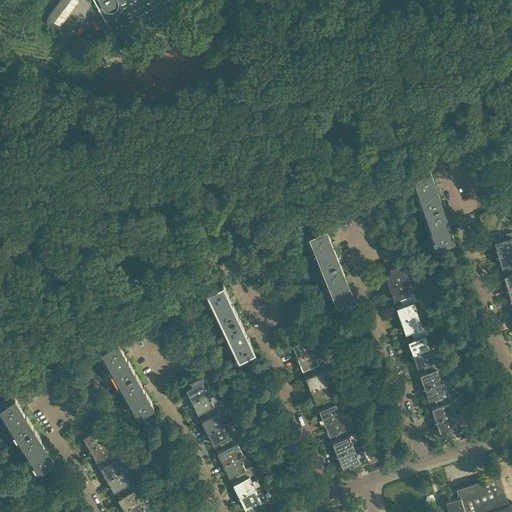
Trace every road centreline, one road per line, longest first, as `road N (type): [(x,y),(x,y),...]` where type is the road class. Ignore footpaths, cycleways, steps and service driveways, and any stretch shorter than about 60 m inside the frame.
road 1 (secondary): [(0,173),(511,16)]
road 2 (residential): [(422,461),(327,206)]
road 3 (residential): [(511,399),(432,149)]
road 4 (residential): [(327,496),(225,265)]
road 5 (residential): [(219,511),(119,324)]
road 6 (residential): [(98,511),(16,382)]
road 7 (residential): [(119,324),(225,265)]
